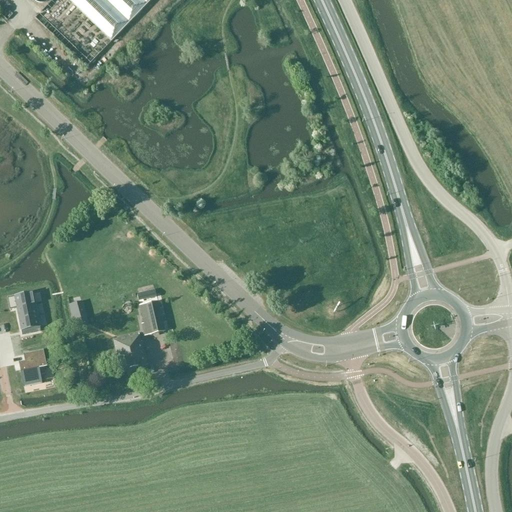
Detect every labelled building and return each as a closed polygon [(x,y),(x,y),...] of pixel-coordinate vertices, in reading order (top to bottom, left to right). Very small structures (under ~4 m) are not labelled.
[(152,0),(67,0),(111,42),(152,0)] [(7,298),(10,310),(35,305),(33,293),(7,298)] [(147,336),(165,332),(158,302),(140,306),(147,336)] [(38,316),(35,305),(10,310),(17,309),(19,320),(38,316)] [(38,316),(19,320),(21,331),(40,327),(38,316)] [(142,342),(141,343),(139,335),(113,341),(120,371),(120,372),(121,372),(147,366),(148,366),(148,365),(142,342)] [(21,371),(23,382),(29,381),(30,386),(41,384),(38,370),(46,368),(43,352),(24,355),(26,363),(19,364),(21,371)]
